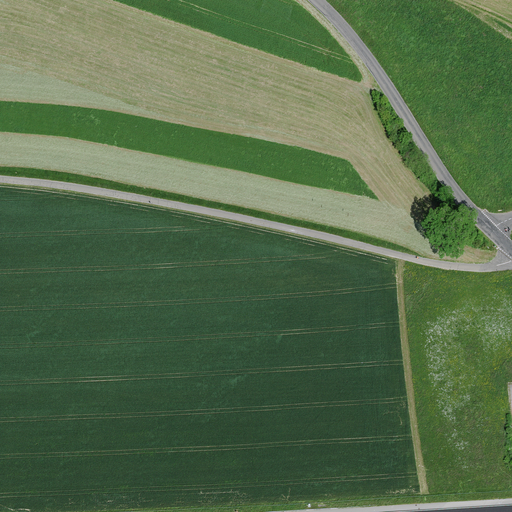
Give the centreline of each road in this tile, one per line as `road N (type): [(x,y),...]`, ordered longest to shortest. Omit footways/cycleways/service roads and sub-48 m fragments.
road 1 (unclassified): [(0,178),(203,210),(444,264),(511,259)]
road 2 (tertiary): [(315,0),(370,61),(433,162),(490,230)]
